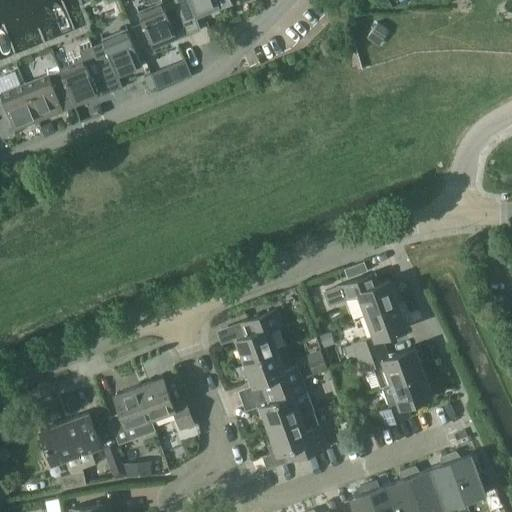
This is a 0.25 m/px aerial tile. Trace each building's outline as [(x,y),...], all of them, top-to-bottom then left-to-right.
[(162,0),(138,10),(149,39),(185,25),(175,0),(164,5),(162,0)] [(216,0),(175,0),(185,25),(187,32),(200,26),(194,10),(216,1),(216,0)] [(216,0),(216,1),(219,8),(232,3),(230,0),(216,0)] [(377,22),(367,38),(378,46),(389,30),(377,22)] [(104,41),(93,46),(97,57),(98,57),(108,83),(120,79),(119,75),(142,65),(140,58),(128,28),(103,38),(104,41)] [(84,60),(60,70),(62,73),(72,99),(75,105),(111,90),(108,83),(98,57),(97,57),(93,46),(80,51),(84,60)] [(184,63),(172,68),(177,79),(189,74),(184,63)] [(51,78),(26,88),(39,119),(64,110),(61,103),(72,99),(62,73),(60,70),(49,74),(51,78)] [(130,99),(143,94),(140,85),(126,90),(130,99)] [(1,96),(0,96),(0,134),(1,135),(2,136),(3,136),(4,136),(5,136),(6,136),(7,136),(8,136),(9,136),(10,135),(11,135),(12,134),(13,133),(13,132),(14,132),(14,131),(15,130),(15,129),(39,119),(26,88),(2,98),(1,96)] [(101,105),(89,109),(93,117),(102,113),(104,112),(101,105)] [(46,134),(53,131),(50,123),(43,127),(46,134)] [(344,269),(347,277),(364,270),(361,263),(344,269)] [(324,291),(329,304),(358,293),(366,315),(399,303),(390,279),(379,283),(375,273),(324,291)] [(408,327),(399,303),(366,315),(374,336),(352,344),(353,344),(356,354),(357,357),(385,347),(381,337),(408,327)] [(237,338),(245,361),(279,349),(271,329),(283,325),(277,309),(242,322),(246,335),(237,338)] [(331,331),(320,334),(324,346),(335,343),(331,331)] [(353,344),(345,347),(348,357),(356,354),(353,344)] [(388,357),(385,347),(357,357),(362,370),(373,366),(380,385),(381,385),(423,370),(415,347),(388,357)] [(286,370),(279,349),(245,361),(254,385),(265,381),(268,391),(303,378),(298,365),(286,370)] [(313,374),(328,369),(323,356),(308,361),(313,374)] [(406,405),(432,395),(423,370),(381,385),(390,408),(379,412),(384,424),(410,414),(406,405)] [(162,377),(139,385),(151,417),(174,409),(171,401),(162,377)] [(315,412),(307,390),(303,378),(268,391),(272,401),(261,405),(270,429),(315,412)] [(155,428),(151,417),(139,385),(115,394),(121,411),(109,416),(119,442),(155,428)] [(184,396),(171,401),(174,409),(181,428),(194,424),(184,396)] [(89,412),(65,421),(83,468),(96,463),(91,448),(101,444),(89,412)] [(315,412),(270,429),(279,453),(284,451),(288,460),(327,446),(323,434),(315,412)] [(86,484),(83,468),(65,421),(41,430),(53,462),(65,458),(71,474),(60,476),(63,489),(86,484)] [(104,448),(112,470),(124,467),(122,459),(116,444),(104,448)] [(456,451),(449,454),(466,501),(487,493),(472,452),(458,457),(456,451)] [(445,508),(466,501),(449,454),(441,457),(443,462),(430,467),(445,508)] [(151,460),(124,462),(127,475),(152,474),(151,460)] [(424,511),(434,511),(445,508),(430,467),(417,472),(415,466),(408,468),(424,511)] [(390,482),(401,511),(424,511),(408,468),(401,471),(403,477),(390,482)] [(375,481),(367,483),(377,511),(401,511),(390,482),(377,487),(375,481)] [(353,511),(377,511),(367,483),(360,486),(362,492),(348,497),(353,511)] [(111,511),(109,502),(71,509),(71,511),(111,511)]
